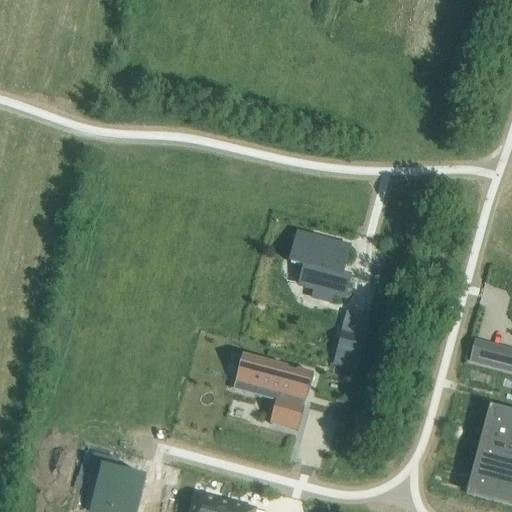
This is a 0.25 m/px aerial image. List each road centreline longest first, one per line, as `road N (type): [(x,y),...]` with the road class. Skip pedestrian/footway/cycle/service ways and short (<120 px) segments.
road 1 (unclassified): [(495,181),(453,172),(312,169),(182,137),(104,133),(0,100)]
road 2 (residential): [(412,466),(495,181)]
road 3 (residential): [(133,440),(345,495),(382,490),(412,466)]
